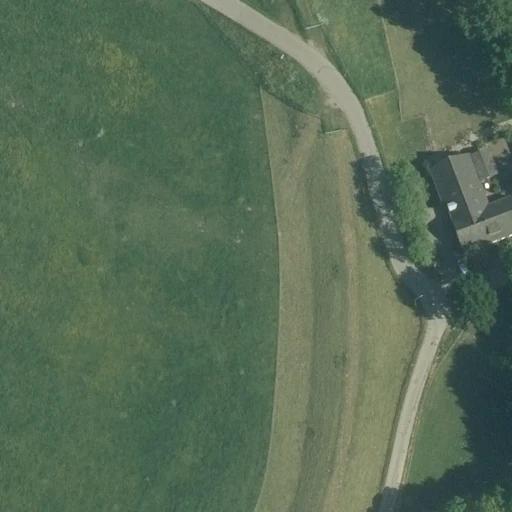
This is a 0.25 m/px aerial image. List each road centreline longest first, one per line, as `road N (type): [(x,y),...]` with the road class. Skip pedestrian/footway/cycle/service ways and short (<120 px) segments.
road 1 (unclassified): [(441,301),(400,262),(362,133),(331,79),(217,0)]
road 2 (unclassified): [(383,511),(441,301)]
